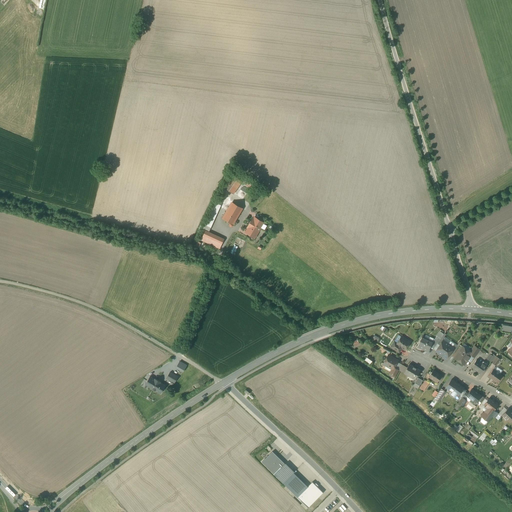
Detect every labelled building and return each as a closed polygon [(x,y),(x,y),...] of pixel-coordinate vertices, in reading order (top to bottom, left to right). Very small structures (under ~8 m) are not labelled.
[(233,193),(242,181),(236,177),(234,179),(232,178),(225,188),(233,193)] [(226,194),(221,192),(216,203),(220,205),(226,194)] [(203,228),(209,231),(221,206),(215,203),(203,228)] [(232,203),(223,218),(233,224),(242,209),(232,203)] [(254,218),(254,219),(253,219),(248,227),(248,228),(246,232),(255,237),(263,223),(254,218)] [(224,239),(205,231),(201,240),(220,249),(224,239)] [(410,342),(402,336),(397,344),(402,347),(405,350),(410,342)] [(437,336),(432,342),(432,344),(436,346),(437,344),(441,338),(437,336)] [(432,342),(422,338),(418,346),(428,351),(432,344),(432,342)] [(443,340),(440,345),(436,351),(443,356),(443,357),(446,359),(451,352),(454,348),(452,347),(443,340)] [(397,344),(395,342),(391,347),(399,352),(402,347),(397,344)] [(472,353),(462,346),(454,358),(464,364),(472,353)] [(480,349),(475,346),(471,351),(473,353),(472,355),(474,357),(480,349)] [(398,360),(388,355),(383,364),(384,364),(388,366),(393,369),(394,367),(398,360)] [(497,356),(492,363),(496,365),(500,359),(497,356)] [(482,363),(477,359),(472,366),(481,373),(487,365),(483,362),(482,363)] [(416,368),(409,364),(404,373),(415,379),(420,370),(416,368)] [(399,370),(394,367),(393,369),(391,373),(396,376),(399,370)] [(194,374),(185,369),(179,378),(185,382),(187,380),(190,382),(194,374)] [(502,375),(493,369),(488,376),(497,382),(502,375)] [(442,376),(433,370),(432,372),(430,375),(429,377),(437,382),(442,376)] [(178,377),(170,372),(167,378),(175,383),(178,377)] [(145,385),(160,393),(165,385),(149,377),(145,385)] [(463,388),(455,382),(452,379),(446,387),(451,391),(450,393),(455,396),(457,394),(458,395),(463,388)] [(467,390),(463,388),(458,395),(461,397),(467,390)] [(441,389),(436,396),(439,399),(444,391),(441,389)] [(481,396),(472,389),(467,396),(472,399),(476,403),(476,402),(481,396)] [(462,397),(458,404),(463,407),(467,400),(462,397)] [(495,402),(489,398),(484,405),(488,408),(482,416),(483,417),(481,419),(481,420),(482,421),(483,422),(485,424),(486,424),(488,421),(492,416),(496,412),(494,410),(498,404),(498,403),(496,402),(495,402)] [(162,403),(165,408),(171,404),(168,399),(162,403)] [(476,403),(472,399),(468,403),(474,408),(478,404),(476,402),(476,403)] [(511,411),(509,408),(502,415),(510,422),(511,420),(511,412),(511,411)] [(285,464),(272,451),(262,462),(283,483),(293,472),(294,472),(285,463),(285,464)] [(293,472),(283,483),(308,508),(323,492),(312,482),(308,486),(293,472)]
